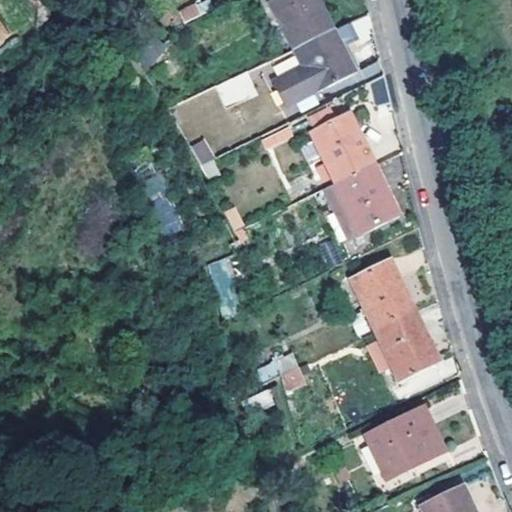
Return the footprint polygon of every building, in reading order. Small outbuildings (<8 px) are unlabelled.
[(272,0),(297,50),(340,29),(325,0),(272,0)] [(204,14),(198,2),(180,12),(186,22),(204,14)] [(360,70),(340,29),(297,50),(304,65),(277,79),(288,102),(316,88),(318,91),(360,70)] [(146,30),(136,42),(131,49),(141,67),(160,43),(146,30)] [(215,84),(223,107),(259,94),(251,71),(215,84)] [(336,182),(374,165),(349,114),(312,132),(336,182)] [(203,179),(217,175),(208,139),(193,143),(203,179)] [(398,214),(374,165),(336,182),(360,232),(398,214)] [(224,318),(243,312),(226,257),(207,263),(224,318)] [(375,330),(414,312),(388,260),(350,278),(375,330)] [(437,360),(414,312),(375,330),(399,379),(437,360)] [(279,378),(299,368),(292,353),(256,371),(263,385),(279,378)] [(305,380),(299,368),(279,378),(284,391),(305,380)] [(268,389),(248,398),(254,411),(274,403),(268,389)] [(426,413),(370,440),(392,484),(448,458),(426,413)] [(474,511),(462,487),(420,507),(422,511),(474,511)]
